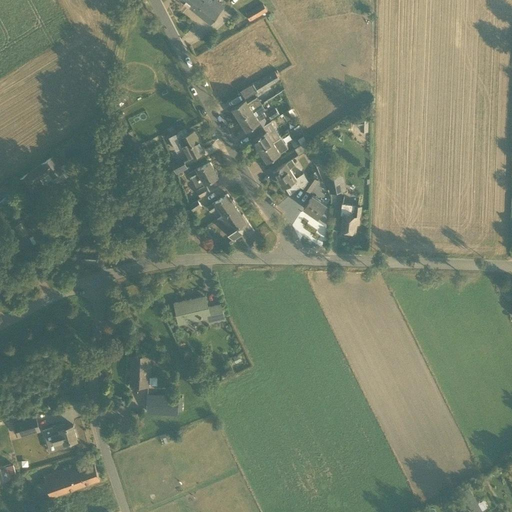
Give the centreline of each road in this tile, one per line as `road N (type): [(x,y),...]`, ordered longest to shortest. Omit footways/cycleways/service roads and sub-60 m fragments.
road 1 (unclassified): [(288,259),(280,223),(235,157),(154,0)]
road 2 (unclassified): [(101,276),(93,394),(125,511)]
road 3 (unclassified): [(511,267),(288,259)]
road 4 (unclassified): [(101,276),(211,259),(288,259)]
